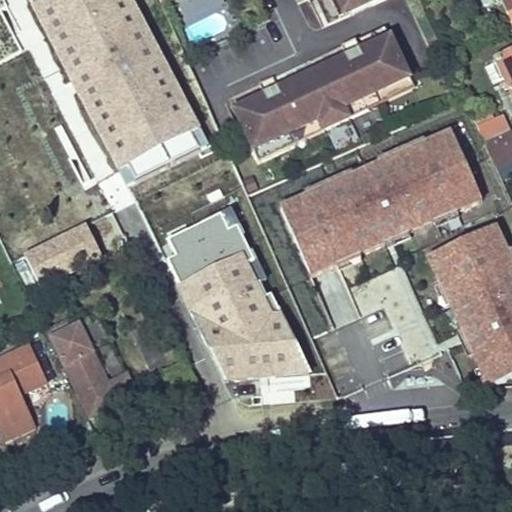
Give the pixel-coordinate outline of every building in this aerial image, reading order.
[(48,0),(34,8),(119,173),(200,132),(131,0),(48,0)] [(329,0),(339,22),(350,17),(342,0),(329,0)] [(342,0),(350,17),(385,0),(342,0)] [(511,13),(511,0),(499,0),(507,16),(511,13)] [(233,112),(252,153),(317,123),(322,133),(348,121),(343,111),(408,80),(389,39),(358,53),(363,62),(353,67),(352,65),(343,69),(342,67),(324,75),(326,79),(304,90),(302,85),(285,94),(286,98),(268,106),(264,97),(233,112)] [(511,55),(496,63),(497,65),(505,83),(511,100),(511,55)] [(505,83),(497,65),(485,71),(493,88),(505,83)] [(408,80),(343,111),(348,121),(414,91),(408,80)] [(489,115),(473,122),(484,145),(508,134),(501,119),(493,123),(489,115)] [(317,123),(252,153),(257,164),(322,133),(317,123)] [(451,133),(280,210),(311,278),(481,201),(451,133)] [(511,135),(485,147),(495,169),(511,161),(511,135)] [(498,228),(431,260),(488,381),(492,380),(496,389),(511,381),(511,265),(507,255),(511,254),(498,228)] [(104,266),(87,229),(22,259),(38,296),(104,266)] [(405,268),(326,297),(330,309),(351,302),(357,318),(386,307),(407,364),(437,353),(405,268)] [(340,271),(317,280),(337,328),(360,318),(340,271)] [(108,390),(90,353),(109,344),(98,322),(53,344),(91,422),(136,400),(127,381),(108,390)] [(0,437),(32,422),(21,398),(46,386),(28,348),(0,361),(0,437)] [(162,387),(189,373),(186,366),(158,379),(162,387)] [(32,422),(0,437),(0,439),(3,447),(37,431),(32,422)]
